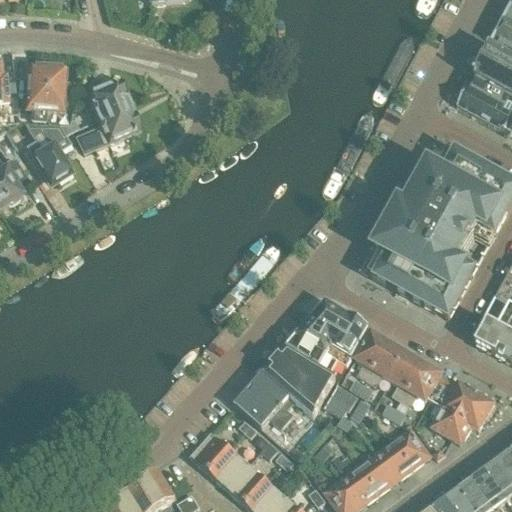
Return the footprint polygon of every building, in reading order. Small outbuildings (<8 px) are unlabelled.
[(187,0),(149,0),(150,10),(188,7),(187,0)] [(440,1),(440,0),(419,0),(420,4),(421,8),(422,12),(427,11),(431,10),(434,7),(437,4),(440,1)] [(511,20),(507,18),(499,32),(511,38),(511,20)] [(410,19),(369,94),(372,108),(386,101),(426,28),(421,19),(410,19)] [(511,38),(499,32),(492,47),(511,57),(511,38)] [(511,132),(511,64),(489,52),(457,111),(508,139),(511,132)] [(29,86),(27,115),(32,115),(31,125),(45,126),(46,116),(61,117),(61,113),(63,81),(63,76),(62,76),(62,73),(48,72),(48,75),(34,74),(34,86),(29,86)] [(120,86),(87,100),(97,124),(130,110),(126,100),(127,97),(124,90),(121,88),(120,86)] [(101,133),(76,143),(83,159),(140,135),(139,134),(140,130),(137,121),(134,119),(130,110),(97,124),(101,133)] [(318,200),(320,204),(324,203),(328,202),(332,199),(335,197),(337,193),(373,127),(374,126),(374,124),(374,122),(374,121),(374,119),(373,118),(372,116),(371,115),(369,114),(368,113),(366,113),(364,113),(362,113),(361,113),(359,114),(358,115),(357,116),(356,118),(320,184),(318,187),(318,192),(318,196),(318,200)] [(70,131),(60,131),(65,139),(77,132),(74,126),(70,127),(70,131)] [(29,131),(24,132),(33,146),(35,145),(36,147),(35,148),(26,154),(32,163),(31,163),(40,177),(41,177),(47,186),(53,182),(55,185),(57,184),(60,184),(68,180),(68,177),(70,176),(58,156),(69,149),(64,140),(65,139),(60,131),(29,131)] [(5,136),(0,138),(0,156),(5,164),(18,155),(5,136)] [(511,208),(511,191),(506,189),(447,156),(435,176),(429,173),(406,215),(400,212),(375,256),(379,259),(368,280),(448,324),(473,280),(454,270),(476,230),(495,240),(511,208)] [(0,215),(21,202),(16,193),(26,187),(14,168),(0,176),(0,215)] [(511,236),(449,352),(511,386),(511,236)] [(264,253),(212,313),(211,320),(217,325),(223,324),(278,262),(281,252),(281,247),(274,247),(264,253)] [(328,352),(348,321),(326,308),(286,353),(315,370),(320,364),(318,363),(326,350),(328,352)] [(214,325),(203,317),(127,401),(124,413),(127,417),(140,415),(212,337),(214,325)] [(337,368),(346,373),(369,334),(348,321),(328,352),(326,350),(318,363),(320,364),(315,370),(315,371),(330,380),(331,380),(337,368)] [(366,387),(389,348),(371,338),(354,367),(362,372),(357,382),(366,387)] [(390,388),(407,359),(389,348),(366,387),(376,392),(381,383),(390,388)] [(315,371),(315,370),(286,353),(263,380),(295,408),(313,423),(336,383),(331,380),(330,380),(315,371)] [(402,408),(425,370),(407,359),(390,388),(397,393),(392,402),(402,408)] [(426,404),(441,379),(425,370),(402,408),(411,413),(416,404),(426,410),(429,406),(426,404)] [(442,414),(471,431),(478,435),(484,424),(486,425),(496,409),(461,389),(460,390),(441,379),(426,404),(429,406),(442,414)] [(288,416),(295,408),(263,380),(250,395),(235,411),(262,435),(270,426),(281,435),(287,428),(294,421),(288,416)] [(358,400),(363,392),(356,387),(351,396),(358,400)] [(349,417),(357,403),(337,391),(324,414),(341,423),(343,424),(343,423),(347,416),(349,417)] [(367,406),(372,397),(363,392),(358,400),(367,406)] [(364,418),(369,410),(360,405),(355,413),(364,418)] [(387,410),(382,420),(392,426),(398,416),(387,410)] [(364,418),(355,413),(350,422),(359,427),(364,418)] [(460,449),(471,431),(442,414),(441,417),(440,416),(431,432),(460,449)] [(398,416),(392,426),(400,430),(406,421),(398,416)] [(341,423),(338,430),(347,435),(351,428),(343,423),(343,424),(341,423)] [(245,438),(251,432),(245,427),(240,433),(245,438)] [(251,443),(256,437),(251,432),(245,438),(251,443)] [(392,447),(413,475),(430,462),(409,434),(392,447)] [(208,479),(229,455),(211,439),(190,462),(208,479)] [(325,464),(333,454),(328,447),(320,456),(325,464)] [(396,487),(413,475),(392,447),(375,459),(396,487)] [(438,465),(444,461),(439,454),(433,459),(438,465)] [(227,495),(247,471),(229,455),(208,479),(227,495)] [(319,470),(325,464),(320,456),(313,465),(319,470)] [(511,458),(511,457),(498,466),(511,485),(511,458)] [(281,470),(287,463),(282,458),(275,465),(281,470)] [(379,500),(396,487),(375,459),(358,472),(379,500)] [(287,476),(294,469),(287,463),(281,470),(287,476)] [(511,485),(498,466),(485,476),(506,505),(511,501),(511,485)] [(247,471),(227,495),(245,511),(266,487),(247,471)] [(360,511),(362,511),(379,500),(358,472),(341,485),(360,511)] [(151,511),(161,511),(175,504),(158,475),(137,488),(151,511)] [(485,476),(472,486),(491,511),(501,511),(500,510),(506,505),(485,476)] [(334,511),(360,511),(341,485),(324,497),(334,511)] [(491,511),(472,486),(459,495),(471,511),(491,511)] [(245,511),(276,511),(284,504),(266,487),(245,511)] [(123,511),(151,511),(137,488),(134,490),(135,491),(117,502),(123,511)] [(314,506),(320,501),(316,495),(309,500),(314,506)] [(471,511),(459,495),(446,505),(451,511),(471,511)] [(179,511),(186,511),(196,506),(192,500),(177,509),(179,511)] [(318,511),(325,507),(320,501),(314,506),(318,511)] [(123,511),(117,502),(99,511),(123,511)]
